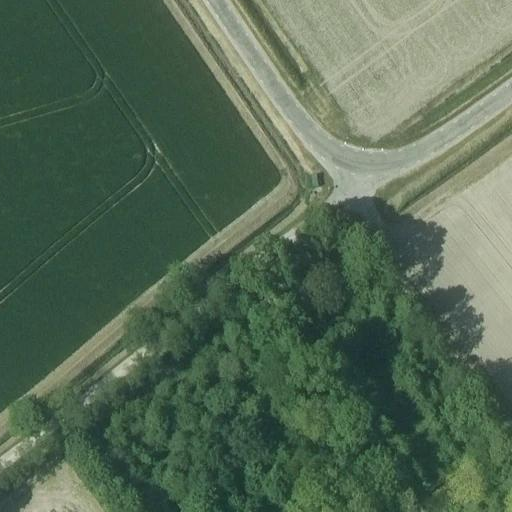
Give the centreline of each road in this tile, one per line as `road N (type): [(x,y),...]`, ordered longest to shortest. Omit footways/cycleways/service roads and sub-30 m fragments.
road 1 (unclassified): [(0,463),(337,203),(368,164)]
road 2 (tertiary): [(368,164),(344,159),(303,128),(216,0)]
road 3 (tertiary): [(368,164),(417,155),(511,89)]
